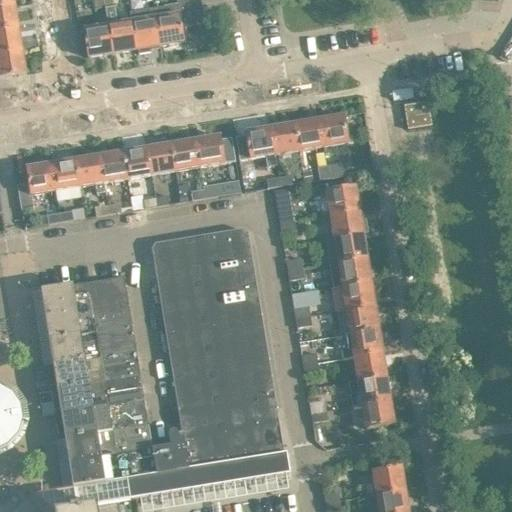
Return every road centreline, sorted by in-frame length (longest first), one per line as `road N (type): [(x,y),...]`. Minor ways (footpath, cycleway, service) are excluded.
road 1 (residential): [(438,511),(368,55)]
road 2 (residential): [(313,511),(260,208),(129,229)]
road 3 (residential): [(77,103),(256,72)]
road 4 (residential): [(368,55),(505,30)]
road 5 (residential): [(0,246),(129,229)]
